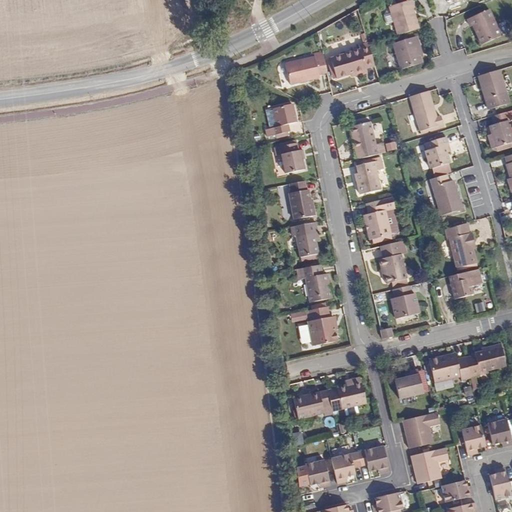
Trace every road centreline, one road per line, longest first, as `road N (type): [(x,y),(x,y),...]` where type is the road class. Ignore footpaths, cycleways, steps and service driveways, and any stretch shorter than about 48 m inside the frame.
road 1 (residential): [(511,53),(324,114),(321,135),(360,340),(368,347)]
road 2 (secondary): [(264,30),(150,74),(0,99)]
road 3 (residential): [(368,347),(400,482),(358,494),(362,511)]
road 4 (residential): [(368,347),(511,318)]
